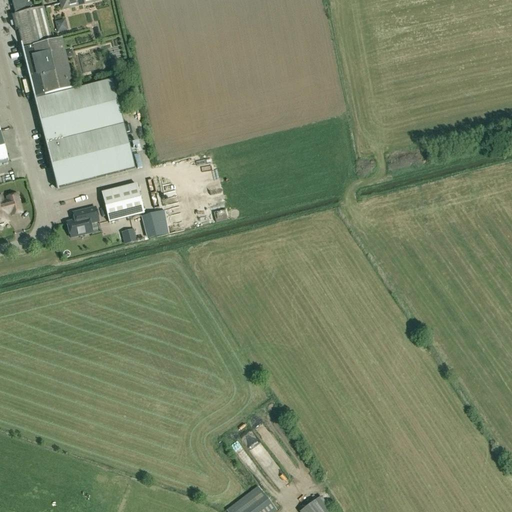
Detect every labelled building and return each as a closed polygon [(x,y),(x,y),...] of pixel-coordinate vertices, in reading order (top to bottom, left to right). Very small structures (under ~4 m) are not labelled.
[(134,170),(112,81),(127,78),(115,27),(61,40),(51,42),(43,8),(32,10),(32,9),(30,7),(31,6),(27,3),(29,0),(13,0),(12,3),(15,15),(14,15),(14,16),(11,17),(15,32),(18,32),(22,50),(21,50),(33,97),(42,133),(45,157),(48,156),(56,189),(134,170)] [(59,0),(62,10),(98,1),(97,0),(59,0)] [(136,185),(101,194),(109,224),(144,215),(136,185)] [(21,215),(19,208),(16,195),(5,198),(6,201),(1,202),(0,199),(0,226),(2,226),(3,224),(7,223),(6,219),(14,217),(14,218),(20,216),(20,215),(21,215)] [(99,222),(95,209),(81,212),(73,214),(73,215),(75,221),(75,222),(67,224),(70,239),(92,233),(90,224),(99,222)] [(163,212),(142,217),(148,240),(168,235),(163,212)] [(133,230),(121,233),(124,245),(136,242),(133,230)] [(246,463),(253,461),(251,454),(243,456),(246,463)] [(226,511),(273,511),(276,510),(259,488),(227,511),(226,511)] [(331,511),(320,497),(301,511),(331,511)]
